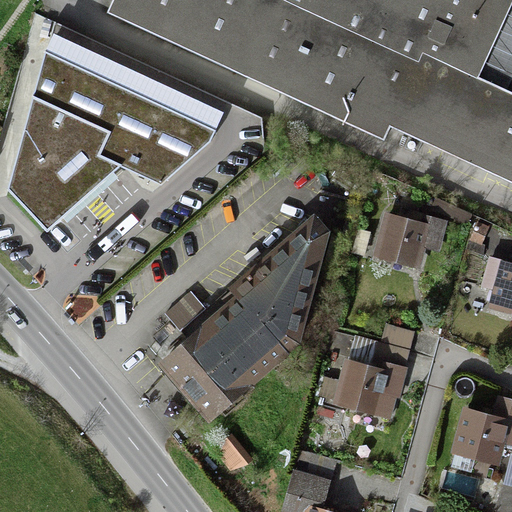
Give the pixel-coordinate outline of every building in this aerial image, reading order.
[(431,37),(351,0),(111,0),(107,12),(392,145),(398,133),(511,186),(511,93),(476,77),(424,52),(431,37)] [(424,52),(476,77),(511,0),(351,0),(431,37),(424,52)] [(46,229),(122,164),(160,185),(210,141),(216,131),(54,52),(37,95),(10,186),(46,229)] [(336,229),(319,214),(150,366),(208,426),(300,343),(336,229)] [(424,274),(432,247),(445,252),(454,226),(429,218),(426,229),(391,218),(378,260),(424,274)] [(470,257),(485,263),(492,236),(482,231),(470,257)] [(511,273),(498,315),(511,319),(511,273)] [(382,351),(360,344),(339,410),(396,428),(425,340),(390,328),(382,351)] [(501,422),(469,414),(457,462),(496,472),(502,448),(511,450),(511,416),(503,415),(501,422)] [(333,511),(317,508),(324,483),(293,476),(285,510),(295,511),(333,511)] [(511,511),(511,487),(503,484),(494,511),(496,511),(511,511)]
